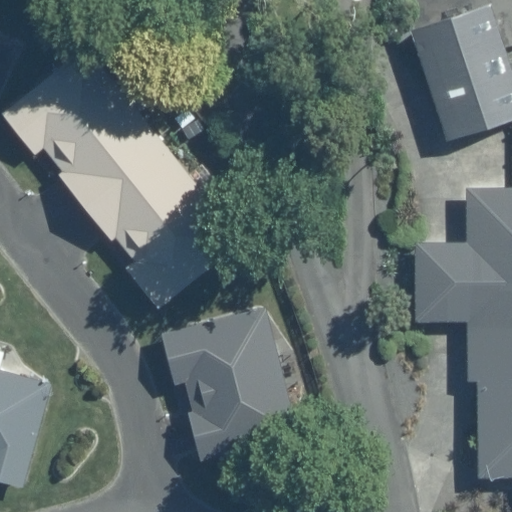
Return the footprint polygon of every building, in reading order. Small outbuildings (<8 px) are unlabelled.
[(511,67),(493,2),(409,26),(442,140),(511,119),(511,67)] [(77,47),(0,109),(0,123),(22,152),(32,145),(55,171),(49,177),(76,211),(158,147),(77,47)] [(235,241),(158,147),(76,211),(101,241),(106,237),(126,263),(117,271),(149,311),(235,241)] [(511,182),(469,183),(468,237),(418,237),(418,318),(468,318),(468,377),(477,377),(477,474),(511,474),(511,182)] [(156,330),(169,381),(181,379),(191,412),(183,414),(195,458),(296,433),(263,302),(156,330)] [(43,384),(0,371),(0,486),(14,490),(43,384)]
